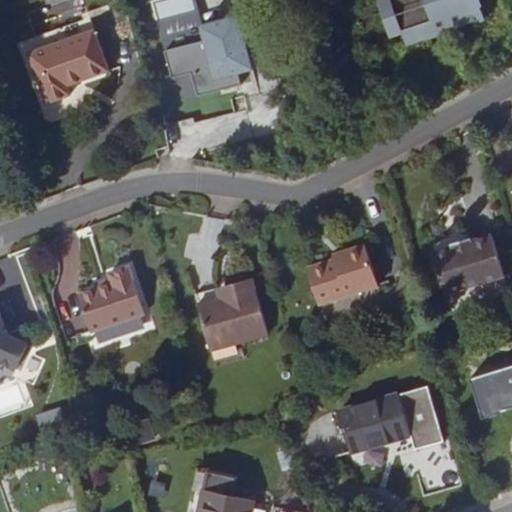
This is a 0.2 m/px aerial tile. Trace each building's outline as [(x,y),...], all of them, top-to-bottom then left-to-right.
[(194,0),(153,0),(149,1),(168,77),(190,71),(196,94),(252,80),(236,16),(201,25),(194,0)] [(478,0),(375,0),(387,32),(399,29),(417,22),(421,35),(435,30),(433,25),(443,21),(445,27),(481,15),(477,3),(479,2),(478,0)] [(433,25),(435,30),(445,27),(443,21),(433,25)] [(417,22),(399,29),(403,41),(421,35),(417,22)] [(99,30),(32,48),(45,100),(70,94),(66,82),(110,70),(99,30)] [(236,99),(238,111),(167,124),(172,154),(235,143),(232,127),(280,119),(275,92),(236,99)] [(491,230),(476,235),(487,273),(503,268),(491,230)] [(442,287),(487,273),(476,235),(472,236),(470,233),(450,240),(452,243),(430,250),(442,287)] [(371,246),(354,251),(356,257),(344,260),(315,269),(325,303),(384,284),(371,246)] [(343,254),(344,260),(356,257),(354,251),(343,254)] [(111,284),(76,295),(89,334),(144,316),(128,268),(108,274),(111,284)] [(230,285),(233,294),(219,298),(196,304),(209,351),(268,335),(253,278),(230,285)] [(233,294),(230,285),(216,288),(219,298),(233,294)] [(0,379),(28,368),(2,305),(0,306),(0,379)] [(511,380),(511,352),(509,342),(501,345),(511,380)] [(404,407),(344,426),(356,466),(416,447),(404,407)] [(239,479),(209,473),(201,511),(254,511),(256,505),(234,501),(239,479)]
